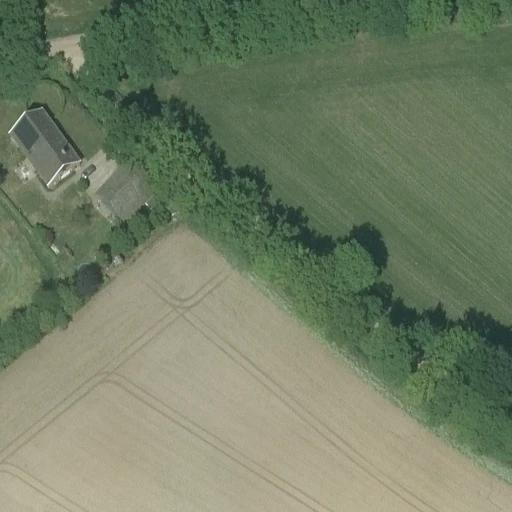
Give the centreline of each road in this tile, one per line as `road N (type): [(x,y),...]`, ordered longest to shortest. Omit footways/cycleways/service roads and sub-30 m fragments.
road 1 (track): [(60,47),(84,81),(408,353),(511,426)]
road 2 (track): [(60,47),(378,0)]
